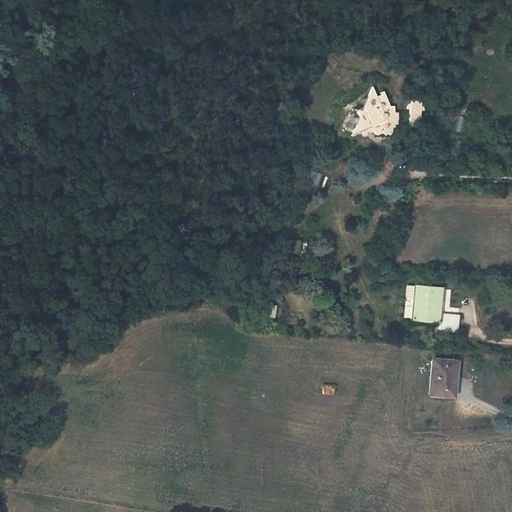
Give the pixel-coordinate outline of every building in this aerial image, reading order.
[(402,51),(414,54),(417,47),(404,43),(402,51)] [(388,133),(389,135),(396,126),(398,117),(397,114),(393,114),(394,107),(389,107),(383,92),(380,93),(381,96),(376,98),(371,87),(364,108),(357,111),(360,118),(351,137),(361,132),(363,135),(364,136),(367,135),(368,132),(375,133),(376,136),(383,133),(385,135),(388,133)] [(409,126),(418,127),(419,111),(423,111),(422,105),(421,103),(416,100),(411,101),(409,103),(407,105),(407,109),(410,109),(409,126)] [(415,287),(412,320),(439,322),(438,332),(458,333),(459,315),(440,313),(442,289),(415,287)] [(241,320),(249,322),(254,300),(247,299),(241,320)] [(268,318),(275,319),(277,306),(270,305),(268,318)] [(453,396),(456,361),(432,359),(429,394),(453,396)] [(322,393),(333,394),(333,387),(323,386),(322,393)]
